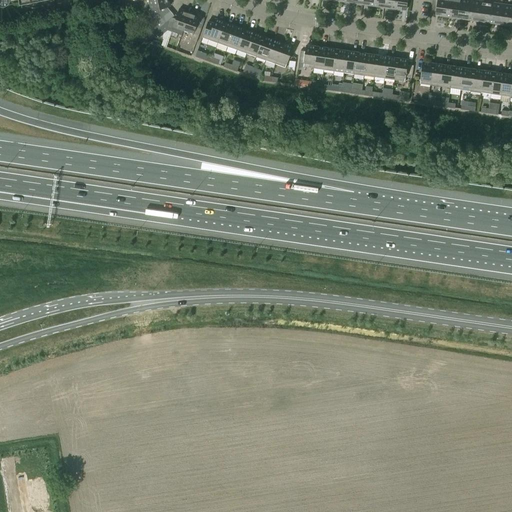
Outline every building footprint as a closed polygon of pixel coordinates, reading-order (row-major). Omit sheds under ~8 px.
[(120,7),(119,0),(89,0),(92,12),(92,13),(121,7),(120,7)] [(152,18),(148,21),(152,26),(162,17),(158,13),(161,11),(160,7),(170,5),(169,0),(148,0),(151,8),(149,8),(150,16),(152,18)] [(385,0),(384,7),(395,9),(396,0),(385,0)] [(396,0),(395,9),(403,10),(403,8),(406,9),(407,0),(396,0)] [(437,0),(435,13),(439,14),(438,15),(446,16),(448,0),(437,0)] [(448,0),(446,16),(457,18),(459,0),(448,0)] [(459,0),(457,18),(468,19),(470,0),(459,0)] [(478,0),(470,0),(468,19),(479,21),(482,0),(478,0)] [(482,0),(479,21),(489,22),(492,2),(482,0)] [(492,2),(489,22),(500,24),(503,3),(492,2)] [(511,4),(503,3),(500,24),(511,25),(511,15),(511,4)] [(162,17),(152,26),(145,32),(150,38),(157,33),(159,36),(168,29),(182,34),(183,30),(190,11),(180,8),(176,18),(172,16),(166,22),(162,17)] [(190,11),(183,30),(192,33),(190,40),(196,43),(201,29),(195,27),(200,15),(190,11)] [(208,21),(202,36),(208,39),(209,38),(218,41),(225,23),(216,19),(215,18),(213,24),(208,21)] [(225,23),(218,41),(228,45),(234,26),(225,23)] [(234,26),(228,45),(237,48),(244,30),(234,26)] [(244,30),(237,48),(247,52),(254,33),(244,30)] [(254,33),(247,52),(256,55),(263,37),(254,33)] [(263,37),(256,55),(266,59),(273,40),(263,37)] [(273,40),(266,59),(276,62),(282,44),(273,40)] [(282,44),(276,62),(285,66),(285,67),(293,47),(292,46),(292,47),(282,44)] [(300,50),(298,70),(301,70),(303,69),(303,67),(304,67),(304,66),(314,67),(316,47),(307,46),(307,45),(306,45),(305,51),(300,50)] [(316,47),(314,67),(324,69),(327,49),(316,47)] [(327,49),(324,69),(334,70),(337,50),(327,49)] [(337,50),(334,70),(344,71),(347,51),(337,50)] [(347,51),(344,71),(354,73),(357,53),(347,51)] [(357,53),(354,73),(364,74),(367,54),(357,53)] [(367,54),(364,74),(374,76),(377,56),(367,54)] [(377,56),(374,76),(384,77),(387,57),(377,56)] [(387,57),(384,77),(394,79),(397,59),(387,57)] [(397,59),(394,79),(404,80),(404,81),(405,76),(411,77),(413,65),(407,64),(407,60),(408,60),(407,59),(407,60),(397,59)] [(423,62),(419,83),(420,83),(430,84),(433,64),(423,63),(423,62)] [(433,64),(430,84),(440,86),(443,65),(433,64)] [(443,65),(440,86),(450,87),(453,67),(443,65)] [(453,67),(450,87),(460,88),(463,68),(453,67)] [(463,68),(460,88),(470,90),(473,70),(463,68)] [(473,70),(470,90),(480,91),(483,71),(473,70)] [(483,71),(480,91),(490,93),(493,73),(483,71)] [(493,73),(490,93),(501,94),(504,74),(493,73)] [(501,94),(500,101),(510,102),(511,96),(511,87),(511,75),(504,74),(501,94)]
